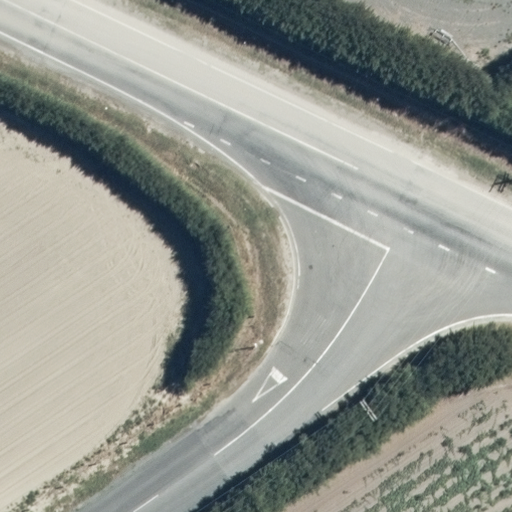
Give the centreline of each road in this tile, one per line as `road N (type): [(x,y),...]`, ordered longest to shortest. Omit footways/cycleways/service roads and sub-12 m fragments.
road 1 (tertiary): [(413,199),(4,0)]
road 2 (tertiary): [(130,511),(253,425),(298,378),(344,323),(413,199)]
